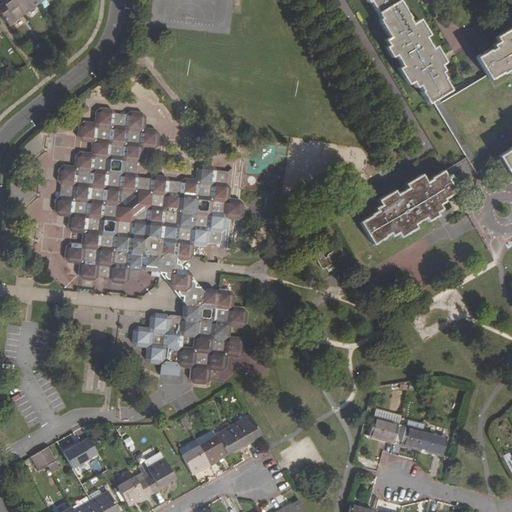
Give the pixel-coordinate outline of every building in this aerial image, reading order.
[(12,0),(0,0),(0,2),(1,4),(0,4),(0,15),(7,26),(23,15),(12,0)] [(12,0),(23,15),(39,4),(35,0),(12,0)] [(367,0),(369,2),(371,1),(381,18),(379,20),(390,37),(385,40),(388,46),(386,47),(391,58),(396,55),(402,66),(398,69),(408,84),(412,82),(415,88),(419,86),(422,91),(421,91),(428,103),(450,90),(443,79),(444,79),(440,73),(443,71),(439,65),(445,62),(435,46),(430,49),(424,38),(428,35),(419,19),(411,24),(408,19),(409,18),(397,0),(367,0)] [(485,76),(489,81),(499,75),(500,76),(506,72),(507,74),(511,71),(511,30),(510,28),(494,38),(496,42),(491,45),(493,50),(487,52),(487,51),(475,58),(485,76)] [(489,81),(485,76),(483,77),(454,94),(444,101),(451,113),(460,107),(471,124),(490,113),(480,95),(492,88),(489,81)] [(71,244),(65,249),(64,257),(68,263),(79,264),(78,275),(81,280),(93,281),(98,277),(107,278),(109,279),(112,283),(125,284),(129,281),(130,270),(141,272),(145,268),(156,269),(157,259),(163,253),(174,254),(178,259),(187,260),(192,256),(193,248),(193,245),(203,246),(208,242),(220,243),(221,231),(226,227),(227,217),(223,212),(224,202),(229,199),(229,187),(226,183),(227,172),(216,170),(213,166),(201,165),(196,169),(196,179),(185,178),(180,182),(170,181),(166,177),(156,175),(151,179),(140,178),(136,173),(137,162),(141,159),(143,148),(153,150),(158,146),(159,134),(155,129),(145,128),(146,117),(142,113),(131,111),(125,116),(116,114),(112,109),(109,109),(100,108),(95,112),(94,122),(84,121),(78,125),(77,135),(82,142),(92,143),(90,153),(81,153),(75,157),(74,167),(64,166),(58,170),(57,180),(60,185),(59,197),(55,200),(54,211),(58,215),(68,217),(67,227),(72,232),(82,233),(81,245),(71,244)] [(509,150),(497,156),(511,178),(511,177),(511,146),(508,149),(509,150)] [(477,178),(465,158),(431,178),(431,179),(426,183),(421,175),(406,184),(408,189),(397,195),(395,191),(378,200),(381,205),(375,209),(376,211),(370,215),(371,216),(360,223),(373,244),(384,237),(384,236),(389,233),(391,236),(397,233),(400,237),(415,229),(413,225),(424,218),(426,221),(437,215),(435,212),(441,208),(439,204),(444,201),(443,199),(477,178)] [(239,199),(229,199),(224,202),(223,212),(227,217),(237,218),(242,214),(243,204),(239,199)] [(321,252),(314,257),(323,270),(332,265),(334,268),(347,260),(339,247),(326,256),(327,257),(324,258),(321,252)] [(157,259),(156,269),(164,279),(177,295),(185,305),(183,316),(196,317),(197,305),(203,301),(213,302),(214,293),(204,292),(195,280),(182,264),(178,259),(174,254),(163,253),(157,259)] [(219,290),(214,293),(213,302),(216,307),(215,320),(210,324),(199,323),(196,317),(183,316),(179,320),(170,319),(166,314),(155,313),(150,318),(149,327),(139,326),(133,331),(132,340),(136,346),(147,347),(146,357),(151,363),(163,365),(166,362),(175,363),(178,367),(190,368),(189,378),(192,384),(203,385),(209,381),(210,370),(221,371),(227,366),(228,357),(238,358),(242,354),(243,343),(239,338),(230,336),(231,327),(241,327),(245,323),(247,312),(243,308),(233,306),(234,296),(229,291),(219,290)] [(106,368),(87,366),(85,390),(104,393),(106,368)] [(397,426),(399,418),(375,411),(368,437),(392,444),(397,426)] [(250,417),(232,427),(243,447),(252,442),(251,440),(260,435),(250,417)] [(421,432),(423,425),(406,420),(404,428),(421,432)] [(421,432),(397,426),(392,442),(400,444),(399,446),(416,450),(421,432)] [(232,427),(215,436),(225,455),(233,450),(234,452),(243,447),(232,427)] [(197,447),(214,437),(211,431),(194,440),(197,447)] [(446,439),(421,432),(416,450),(441,457),(446,439)] [(214,437),(197,447),(209,466),(217,461),(216,460),(225,455),(215,436),(214,437)] [(180,456),(197,447),(194,440),(177,450),(180,456)] [(62,453),(72,469),(91,458),(81,442),(62,453)] [(60,468),(47,447),(39,451),(47,466),(51,473),(60,468)] [(197,447),(180,456),(190,474),(198,470),(199,472),(209,466),(197,447)] [(47,466),(39,451),(30,456),(39,471),(47,466)] [(149,474),(143,478),(152,494),(167,485),(166,483),(174,478),(164,460),(147,470),(149,474)] [(134,477),(116,487),(126,505),(135,501),(136,502),(152,494),(143,478),(136,482),(134,477)] [(107,493),(91,502),(96,511),(115,511),(117,511),(107,493)] [(96,511),(91,502),(73,511),(96,511)] [(289,505),(280,510),(280,511),(304,511),(298,502),(290,507),(289,505)]
